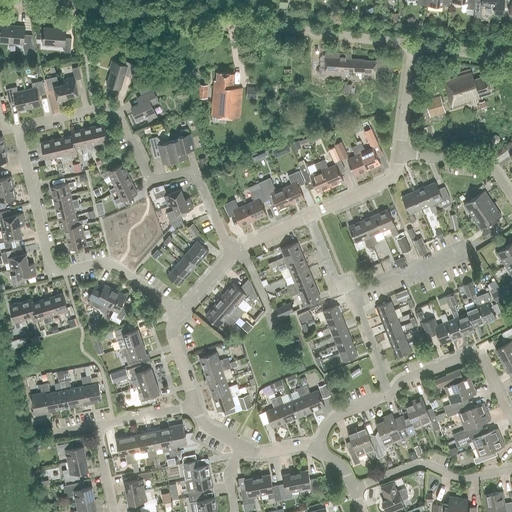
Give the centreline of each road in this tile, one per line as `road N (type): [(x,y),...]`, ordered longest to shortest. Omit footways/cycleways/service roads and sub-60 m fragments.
road 1 (residential): [(231,254),(197,175),(149,180),(107,106),(17,129),(49,266),(59,273),(114,264),(180,313)]
road 2 (unclassified): [(414,45),(67,6)]
road 3 (residential): [(511,417),(485,363),(466,350),(404,380),(389,397)]
road 4 (residential): [(353,488),(418,462),(463,479),(511,465)]
road 5 (residential): [(511,198),(481,163),(401,153)]
road 6 (residential): [(352,293),(465,248)]
